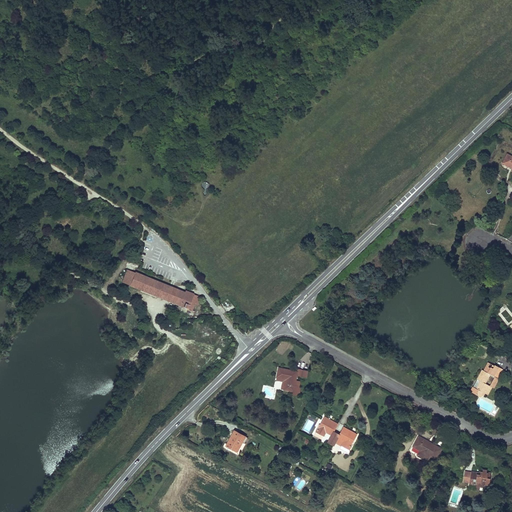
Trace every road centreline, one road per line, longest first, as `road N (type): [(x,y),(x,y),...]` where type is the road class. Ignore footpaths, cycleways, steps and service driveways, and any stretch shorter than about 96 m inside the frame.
road 1 (residential): [(302,336),(491,437),(511,435)]
road 2 (secondary): [(434,173),(281,316)]
road 3 (secondary): [(289,317),(434,173)]
road 4 (track): [(147,230),(0,130)]
road 5 (secondary): [(96,511),(212,387)]
